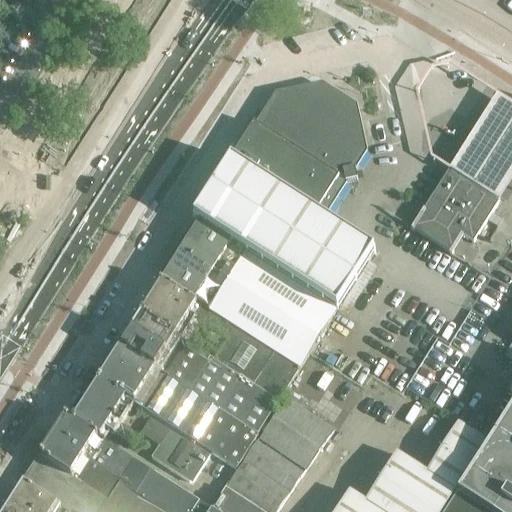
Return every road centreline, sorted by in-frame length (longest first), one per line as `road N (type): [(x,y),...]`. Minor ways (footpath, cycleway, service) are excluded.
road 1 (unclassified): [(0,502),(264,81),(291,66),(394,42),(427,0)]
road 2 (tertiary): [(0,316),(175,37)]
road 3 (residential): [(0,120),(75,0)]
